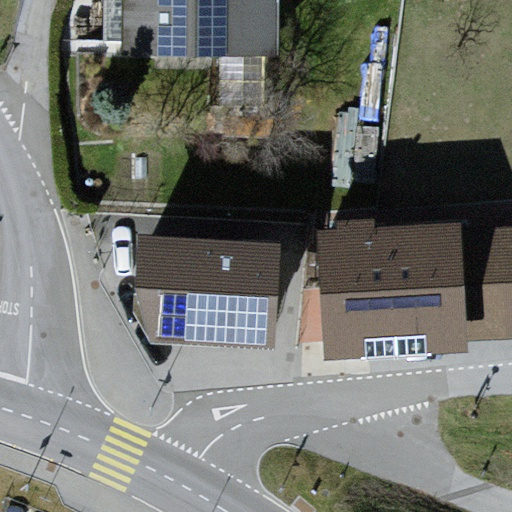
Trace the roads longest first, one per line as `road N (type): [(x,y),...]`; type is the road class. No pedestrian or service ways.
road 1 (residential): [(511,379),(263,415),(222,432),(180,483)]
road 2 (tertiary): [(16,412),(30,318),(14,183)]
road 3 (residential): [(14,183),(37,0)]
road 4 (tertiary): [(180,483),(16,412)]
